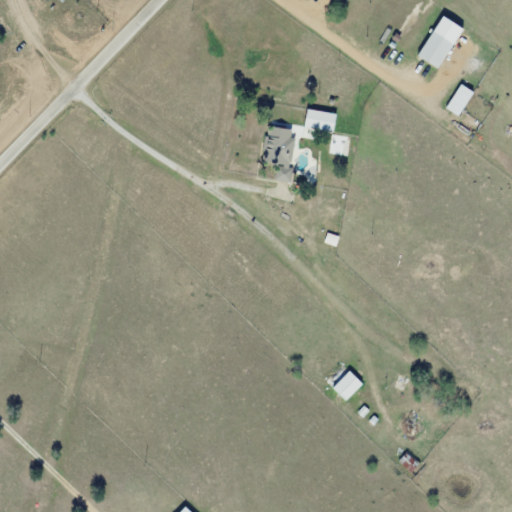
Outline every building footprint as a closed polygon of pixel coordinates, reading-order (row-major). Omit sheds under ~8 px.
[(353,0),(338,22),(348,29),(368,0),(353,0)] [(462,31),(442,18),(417,55),(437,68),(462,31)] [(453,97),(465,105),(473,93),(461,85),(453,97)] [(333,133),(336,114),(307,109),(304,127),(333,133)] [(289,183),(295,130),(269,127),(265,163),(279,164),(277,181),(289,183)] [(332,388),(345,401),(363,384),(349,371),(332,388)] [(420,464),(407,451),(398,461),(411,474),(420,464)]
